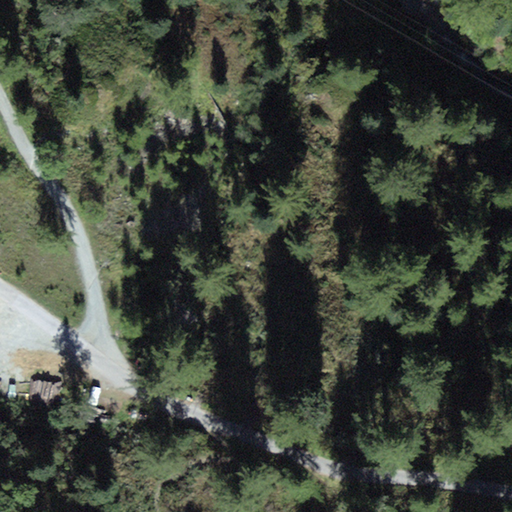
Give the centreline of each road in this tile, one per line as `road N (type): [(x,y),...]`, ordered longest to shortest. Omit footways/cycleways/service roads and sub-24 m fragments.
road 1 (track): [(185,418),(329,485),(511,493)]
road 2 (track): [(0,86),(86,262),(93,350)]
